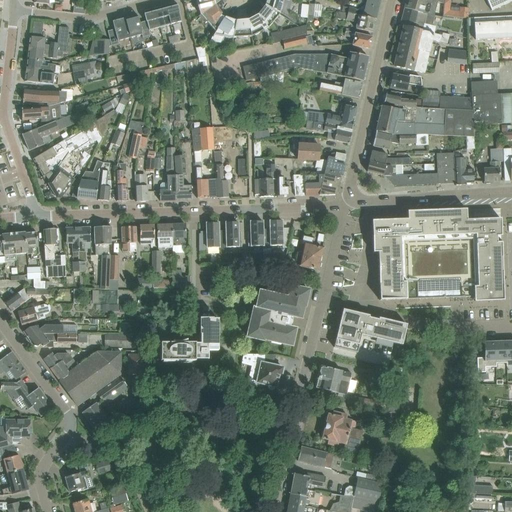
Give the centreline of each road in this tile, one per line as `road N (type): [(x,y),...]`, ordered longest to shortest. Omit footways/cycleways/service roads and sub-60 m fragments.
road 1 (tertiary): [(274,511),(346,204)]
road 2 (residential): [(47,511),(41,471),(71,422),(0,321)]
road 3 (residential): [(38,216),(3,111),(14,11)]
road 4 (tertiary): [(346,204),(391,0)]
road 5 (tertiary): [(511,192),(346,204)]
road 6 (residential): [(38,216),(193,211)]
road 7 (residential): [(193,211),(346,204)]
road 8 (residential): [(14,11),(86,18),(158,0)]
road 9 (unknown): [(377,64),(452,79),(459,74),(457,39)]
